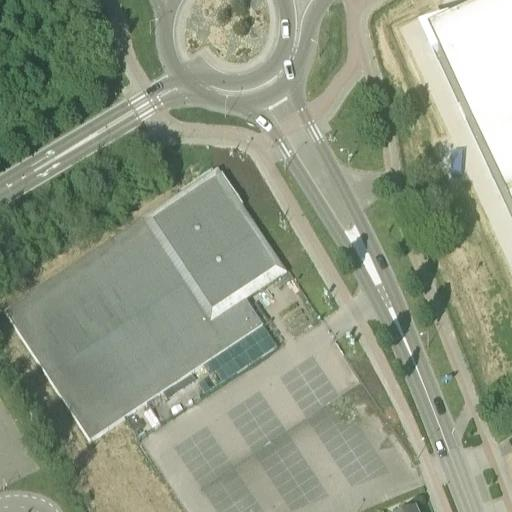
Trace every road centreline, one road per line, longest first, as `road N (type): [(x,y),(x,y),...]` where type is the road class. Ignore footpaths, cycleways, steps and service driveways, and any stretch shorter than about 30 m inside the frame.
road 1 (tertiary): [(473,511),(376,282)]
road 2 (tertiary): [(239,105),(269,125),(376,282)]
road 3 (tertiary): [(376,282),(290,79)]
road 4 (primary): [(39,167),(157,106),(197,95)]
road 5 (primary): [(39,167),(179,78)]
